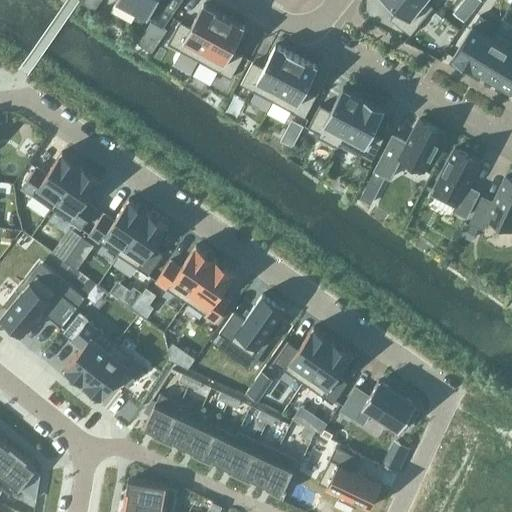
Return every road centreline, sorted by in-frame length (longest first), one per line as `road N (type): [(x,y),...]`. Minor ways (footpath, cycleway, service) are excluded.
road 1 (residential): [(0,97),(455,400),(394,511)]
road 2 (residential): [(511,145),(285,26)]
road 3 (residential): [(85,445),(137,450),(271,511)]
